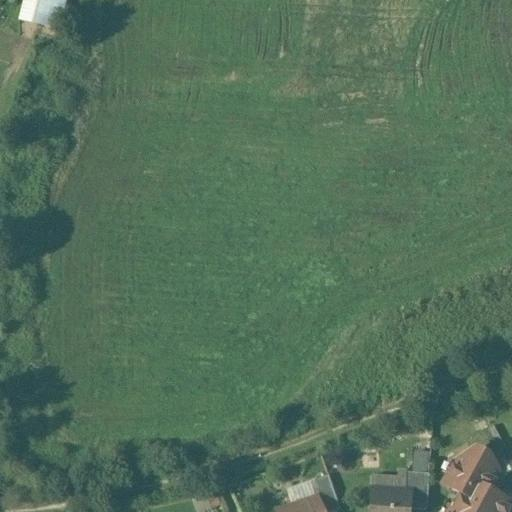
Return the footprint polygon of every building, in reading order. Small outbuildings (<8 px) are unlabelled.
[(21,0),(16,20),(57,31),(65,0),(21,0)] [(463,497),(455,511),(511,511),(511,505),(493,495),(501,480),(490,458),(476,451),(460,461),(456,468),(453,466),(446,479),(448,480),(449,484),(447,489),(463,497)] [(426,511),(429,476),(405,475),(404,495),(411,495),(410,511),(421,511),(426,511)] [(326,477),(308,484),(314,501),(315,500),(318,511),(336,511),(338,511),(326,477)] [(404,495),(369,492),(367,511),(409,511),(410,511),(411,495),(404,495)] [(314,501),(280,511),(318,511),(315,500),(314,501)]
